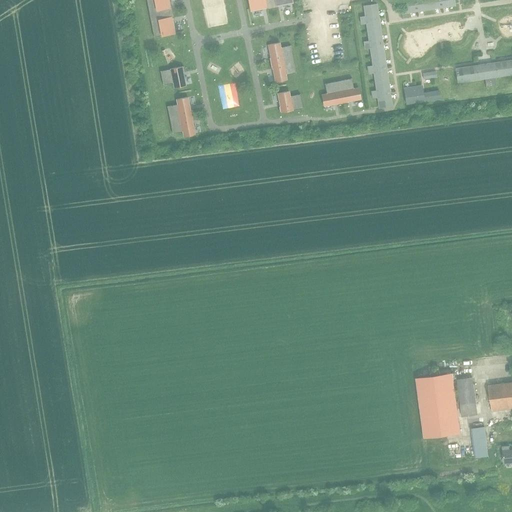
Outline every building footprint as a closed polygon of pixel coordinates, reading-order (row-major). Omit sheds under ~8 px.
[(146,0),(150,16),(172,11),(171,5),(169,6),(168,0),(146,0)] [(272,8),(270,0),(249,0),(251,10),(265,7),(266,9),(272,8)] [(402,14),(455,6),(454,0),(409,0),(400,1),(402,14)] [(511,0),(472,0),(474,12),(484,10),(484,9),(495,7),(495,8),(511,5),(511,0)] [(378,109),(391,107),(376,5),(362,7),(364,18),(360,18),(361,25),(365,24),(368,42),(363,43),(364,50),(369,49),(371,67),(367,68),(368,74),(373,74),(375,92),(371,93),(372,99),(376,98),(378,109)] [(172,11),(150,16),(154,36),(175,32),(172,18),(174,18),(172,11)] [(270,63),(293,59),(291,45),(280,47),(279,42),(268,44),(271,57),(269,57),(270,63)] [(296,72),(293,59),(270,63),(271,69),(273,68),(276,81),(286,79),(285,74),(296,72)] [(511,59),(455,68),(457,82),(485,78),(486,86),(496,85),(495,77),(511,74),(511,59)] [(160,70),(163,84),(174,82),(175,87),(185,85),(182,72),(184,72),(183,66),(160,70)] [(352,78),(338,80),(342,104),(348,103),(348,100),(361,98),(359,88),(354,89),(352,78)] [(342,104),(338,80),(324,83),(326,94),(322,95),(324,105),(336,103),(337,105),(342,104)] [(403,87),(406,104),(441,99),(439,90),(423,92),(422,85),(403,87)] [(288,91),(278,93),(280,106),(278,106),(279,112),(303,108),(300,93),(289,96),(288,91)] [(167,106),(170,119),(193,115),(192,109),(190,110),(187,97),(177,99),(178,104),(167,106)] [(193,115),(170,119),(172,133),(183,131),(184,136),(194,134),(192,121),(194,120),(193,115)] [(461,432),(452,372),(416,377),(424,437),(461,432)] [(463,416),(478,414),(472,377),(457,379),(463,416)] [(511,381),(489,385),(492,410),(511,407),(511,381)] [(508,445),(502,445),(504,463),(511,462),(511,449),(509,450),(508,445)]
